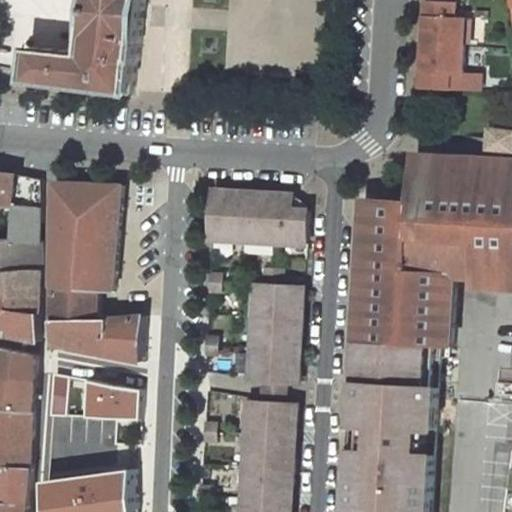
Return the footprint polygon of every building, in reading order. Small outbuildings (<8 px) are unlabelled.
[(141,60),(147,0),(92,0),(87,52),(34,47),(30,80),(136,93),(139,60),(141,60)] [(460,2),(432,0),(429,0),(426,44),(467,47),(469,17),(459,16),(460,2)] [(467,47),(426,44),(424,87),(454,89),(455,74),(466,75),(467,47)] [(511,129),(495,128),(493,148),(511,149),(511,129)] [(505,162),(439,158),(436,203),(428,203),(417,202),(417,203),(372,200),(365,330),(364,342),(375,342),(444,347),(456,347),(460,276),(481,277),(480,286),(511,287),(511,157),(505,157),(505,162)] [(439,158),(420,157),(418,187),(429,187),(428,203),(436,203),(439,158)] [(0,201),(19,204),(45,207),(46,194),(46,179),(20,174),(0,171),(0,201)] [(126,185),(58,182),(58,319),(102,318),(103,290),(118,291),(126,185)] [(429,187),(418,187),(417,202),(428,203),(429,187)] [(235,191),(218,190),(215,238),(310,243),(312,210),(296,210),(297,195),(265,193),(264,208),(234,206),(235,191)] [(265,193),(235,191),(234,206),(264,208),(265,193)] [(45,207),(19,204),(17,240),(44,242),(41,238),(45,222),(45,207)] [(0,238),(0,261),(3,261),(2,268),(46,269),(45,244),(44,242),(17,240),(0,238)] [(46,269),(2,268),(1,295),(45,300),(45,297),(46,269)] [(285,270),(268,269),(268,285),(260,284),(255,379),(268,380),(289,381),(303,382),(304,364),(289,363),(290,334),(305,335),(307,303),(292,302),(293,286),(284,285),(285,270)] [(225,274),(213,273),(212,290),(224,291),(225,274)] [(308,287),(293,286),(292,302),(307,303),(308,287)] [(0,295),(0,325),(11,328),(11,334),(43,341),(45,300),(1,295),(0,295)] [(102,318),(58,319),(58,344),(148,361),(150,323),(149,315),(102,318)] [(364,342),(365,330),(357,329),(356,341),(364,342)] [(305,335),(290,334),(289,363),(304,364),(305,335)] [(221,336),(210,336),(209,353),(221,354),(221,336)] [(364,342),(356,341),(356,355),(363,356),(364,342)] [(434,511),(444,347),(375,342),(373,383),(362,383),(359,424),(367,424),(365,450),(358,450),(354,511),(434,511)] [(375,342),(364,342),(363,356),(362,383),(373,383),(375,342)] [(33,352),(4,346),(2,363),(0,362),(0,376),(4,377),(39,380),(41,355),(33,352)] [(58,373),(55,414),(71,415),(73,375),(58,373)] [(39,380),(4,377),(0,403),(0,408),(37,411),(39,380)] [(147,389),(94,380),(92,417),(146,419),(147,389)] [(289,381),(268,380),(267,390),(267,403),(288,404),(288,392),(289,381)] [(267,403),(254,402),(250,466),(247,511),(279,511),(282,485),(297,486),(299,452),(284,451),(286,421),(300,422),(302,405),(288,404),(267,403)] [(0,468),(7,468),(35,465),(33,457),(34,441),(36,435),(37,411),(0,408),(0,468)] [(300,422),(286,421),(284,451),(299,452),(300,422)] [(220,422),(209,422),(208,439),(220,440),(220,422)] [(35,465),(7,468),(5,501),(32,504),(35,474),(35,465)] [(50,480),(54,511),(143,511),(141,467),(50,480)] [(294,511),(297,486),(282,485),(279,511),(294,511)] [(216,486),(205,486),(204,503),(216,504),(216,486)] [(0,500),(0,511),(31,511),(32,504),(5,501),(4,501),(0,500)]
